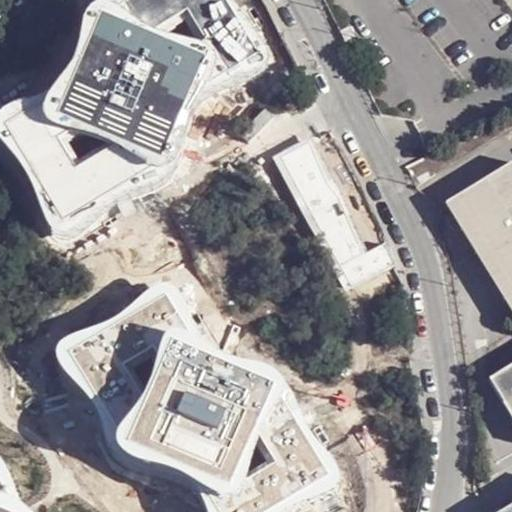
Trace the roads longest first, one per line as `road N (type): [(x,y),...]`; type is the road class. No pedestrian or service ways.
road 1 (residential): [(295,0),(424,260),(454,422),(444,511)]
road 2 (unknown): [(353,111),(300,136),(150,167),(120,206),(133,250),(263,431)]
road 3 (unknown): [(457,112),(382,0)]
